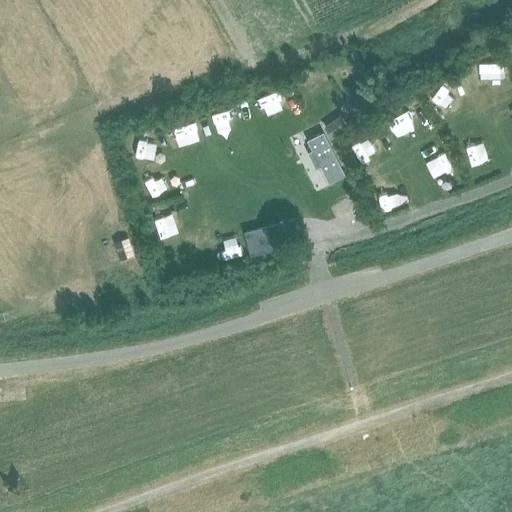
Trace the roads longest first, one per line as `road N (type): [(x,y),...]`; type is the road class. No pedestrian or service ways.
road 1 (unclassified): [(0,370),(159,353),(325,291),(511,235)]
road 2 (track): [(105,511),(209,468),(365,421)]
road 3 (track): [(511,375),(365,421)]
